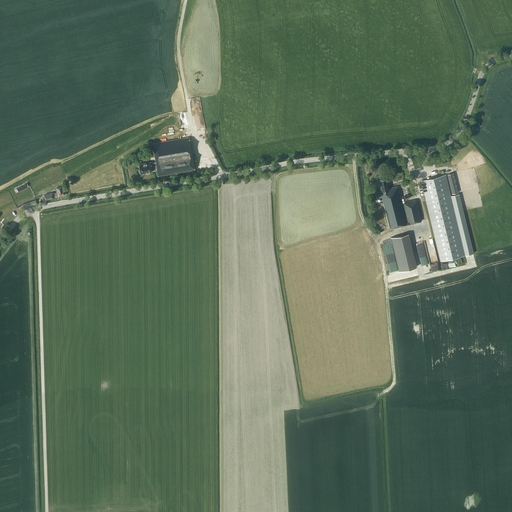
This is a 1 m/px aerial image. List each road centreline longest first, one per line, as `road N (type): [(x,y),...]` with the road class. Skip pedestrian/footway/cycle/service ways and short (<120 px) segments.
road 1 (unclassified): [(0,240),(37,208),(280,161),(443,147),(466,120),(482,74),(511,57)]
road 2 (track): [(220,176),(193,134),(178,54),(185,0)]
